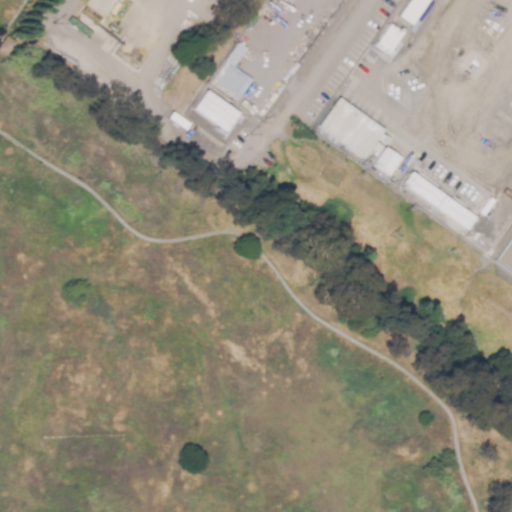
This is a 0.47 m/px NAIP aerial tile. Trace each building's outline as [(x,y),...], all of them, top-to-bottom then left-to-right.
[(85,0),(83,4),(102,17),(113,0),(85,0)] [(409,25),(425,0),(406,0),(396,16),(409,25)] [(270,33),(259,24),(263,19),(274,27),(270,33)] [(386,23),(401,34),(386,54),(371,43),(386,23)] [(0,48),(0,42),(6,35),(15,41),(6,53),(0,48)] [(240,82),(229,98),(209,83),(224,63),(222,62),(231,50),(237,55),(228,68),(225,71),(240,82)] [(260,118),(254,114),(275,85),(281,90),(260,118)] [(203,89),(237,114),(222,133),(189,108),(203,89)] [(334,97),(380,132),(359,159),(313,125),(334,97)] [(252,113),(241,106),(245,101),(255,108),(252,113)] [(387,145),(381,141),(385,134),(391,138),(387,145)] [(387,175),(371,164),(383,147),(399,158),(387,175)] [(436,185),(415,169),(424,156),(445,173),(436,185)] [(407,170),(472,219),(463,231),(398,182),(407,170)] [(501,231),(486,220),(493,211),(495,212),(511,187),(511,208),(507,216),(510,218),(501,231)]
